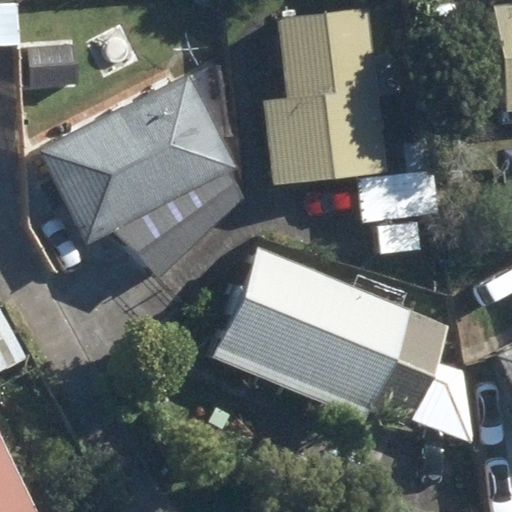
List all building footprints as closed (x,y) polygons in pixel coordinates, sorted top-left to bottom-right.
[(511,6),(498,8),(510,114),(511,113),(511,6)] [(267,105),(277,188),(389,174),(380,101),(402,99),(397,59),(374,61),(369,14),(280,24),(289,103),(267,105)] [(40,155),(88,247),(238,170),(190,76),(40,155)] [(358,182),(363,224),(437,218),(430,142),(403,144),(406,179),(358,182)] [(149,253),(164,269),(178,256),(162,240),(149,253)] [(415,424),(472,447),(464,373),(437,362),(451,328),(259,249),(214,359),(370,424),(373,417),(411,433),(415,424)] [(0,357),(8,371),(26,360),(0,313),(0,357)] [(511,351),(499,358),(511,383),(511,351)] [(0,511),(36,511),(0,437),(0,511)]
